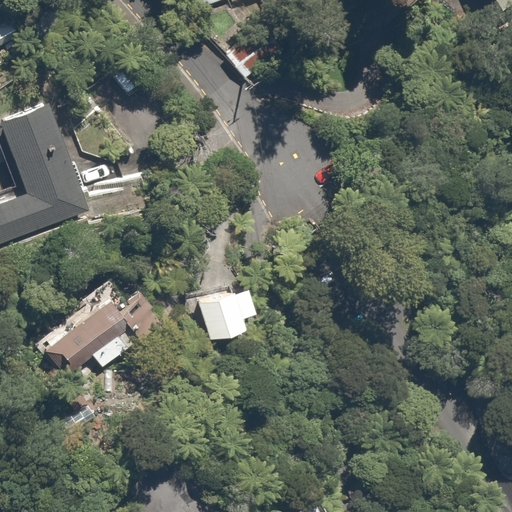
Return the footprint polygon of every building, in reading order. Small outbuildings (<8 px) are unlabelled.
[(234,0),(189,0),(197,17),(234,0)] [(0,235),(82,203),(38,94),(0,109),(0,133),(17,176),(0,182),(0,235)] [(227,286),(225,281),(188,294),(203,335),(240,322),(237,315),(252,309),(242,281),(227,286)] [(101,293),(37,334),(66,379),(130,339),(101,293)] [(322,511),(311,493),(275,511),(322,511)]
